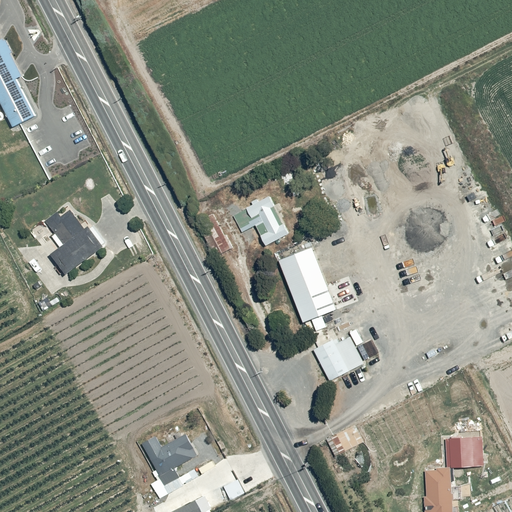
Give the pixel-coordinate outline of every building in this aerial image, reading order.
[(0,41),(0,106),(1,106),(12,128),(34,117),(15,79),(21,76),(2,40),(0,41)] [(276,203),(271,195),(235,214),(240,223),(238,224),(242,233),(256,225),(267,246),(290,234),(285,223),(289,221),(279,201),(276,203)] [(68,205),(48,220),(57,232),(53,235),(63,248),(55,255),(70,275),(107,247),(92,226),(87,230),(68,205)] [(339,309),(314,246),(281,259),(306,322),(339,309)] [(340,342),(333,329),(315,339),(319,347),(316,349),(332,381),(351,371),(355,379),(370,372),(352,336),(340,342)] [(365,442),(355,424),(326,440),(336,458),(365,442)] [(200,457),(186,427),(159,440),(158,437),(145,443),(171,496),(180,491),(176,482),(181,480),(176,468),(200,457)] [(447,438),(448,466),(454,465),(454,467),(486,466),(484,437),(447,438)] [(440,468),(440,472),(427,471),(428,496),(424,496),(424,511),(454,511),(455,501),(462,501),(462,489),(453,489),(453,478),(453,468),(440,468)] [(511,511),(511,497),(495,508),(497,511),(511,511)] [(201,511),(195,500),(172,511),(201,511)]
